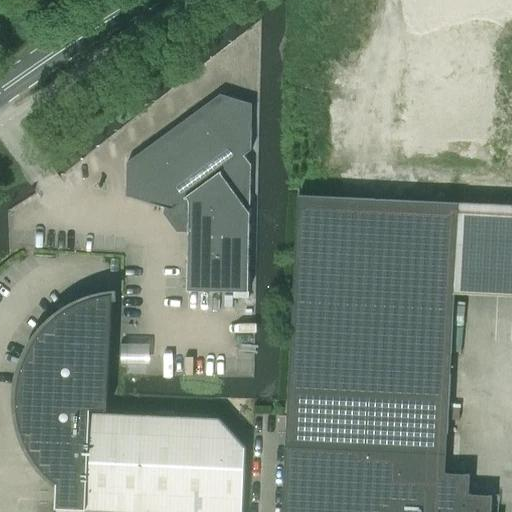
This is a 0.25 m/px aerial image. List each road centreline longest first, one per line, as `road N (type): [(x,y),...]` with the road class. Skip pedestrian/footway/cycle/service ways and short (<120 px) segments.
road 1 (unclassified): [(0,119),(182,0)]
road 2 (primary): [(0,95),(138,0)]
